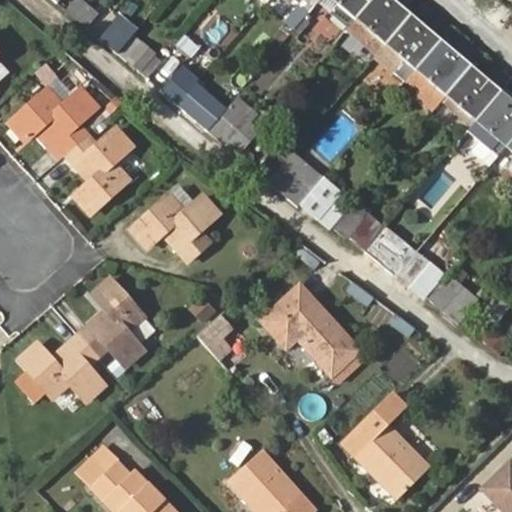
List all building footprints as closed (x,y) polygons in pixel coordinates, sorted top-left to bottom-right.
[(86,27),(97,15),(79,0),(76,0),(67,11),(86,27)] [(370,0),(332,0),(354,18),(370,0)] [(410,17),(389,0),(370,0),(354,18),(385,45),(410,17)] [(439,42),(410,17),(385,45),(415,70),(439,42)] [(161,62),(130,36),(116,52),(147,78),(161,62)] [(469,68),(439,42),(415,70),(445,96),(469,68)] [(0,79),(10,71),(0,59),(0,79)] [(163,79),(175,90),(192,70),(180,59),(163,79)] [(498,92),(469,68),(445,96),(474,120),(498,92)] [(40,127),(64,154),(87,134),(78,124),(96,108),(79,89),(60,105),(46,89),(6,123),(23,142),(34,133),(40,127)] [(511,138),(511,103),(498,92),(474,120),(505,147),(511,138)] [(226,109),(209,129),(222,140),(249,108),(237,97),(226,109)] [(199,121),(209,129),(226,109),(217,100),(199,121)] [(228,146),(238,154),(245,147),(268,119),(258,112),(228,146)] [(34,133),(58,160),(64,154),(40,127),(34,133)] [(87,134),(64,154),(89,182),(72,196),(88,214),(127,180),(113,164),(131,147),(115,129),(96,145),(87,134)] [(273,136),(265,129),(253,144),(261,150),(273,136)] [(245,147),(238,154),(246,161),(252,153),(245,147)] [(268,180),(285,161),(273,150),(256,169),(268,180)] [(299,205),(313,188),(322,178),(293,152),(285,161),(268,180),(267,182),(296,207),(299,205)] [(329,231),(332,227),(344,214),(313,188),(299,205),(329,231)] [(188,264),(210,243),(200,231),(218,215),(202,196),(182,213),(168,195),(129,229),(145,248),(162,233),(188,264)] [(344,214),(332,227),(361,250),(381,227),(352,205),(344,214)] [(381,227),(361,250),(394,275),(414,253),(381,227)] [(394,275),(424,298),(445,273),(461,255),(434,229),(414,253),(394,275)] [(445,273),(424,298),(457,324),(478,299),(445,273)] [(77,333),(97,356),(107,347),(124,367),(143,351),(126,331),(141,318),(108,279),(91,295),(104,310),(77,333)] [(261,321),(286,347),(296,339),(331,376),(359,350),(299,286),(261,321)] [(203,326),(219,311),(203,294),(187,309),(203,326)] [(509,307),(496,296),(478,319),(491,330),(509,307)] [(219,315),(197,335),(207,346),(218,336),(229,326),(219,315)] [(511,325),(505,319),(485,340),(500,353),(511,339),(511,325)] [(86,366),(97,356),(77,333),(49,358),(37,343),(18,360),(25,369),(45,391),(50,397),(67,383),(84,402),(103,386),(86,366)] [(218,336),(207,346),(219,359),(229,349),(218,336)] [(359,350),(331,376),(338,384),(366,358),(359,350)] [(45,391),(25,369),(11,381),(31,404),(45,391)] [(353,458),(397,501),(427,471),(384,428),(404,409),(388,394),(381,402),(349,433),(339,444),(353,458)] [(238,460),(255,443),(238,426),(221,443),(238,460)] [(74,468),(89,485),(117,459),(101,442),(74,468)] [(255,511),(317,511),(263,452),(230,483),(255,511)] [(89,485),(114,511),(175,511),(133,467),(128,472),(117,459),(89,485)] [(511,511),(511,467),(507,462),(480,488),(502,511),(511,511)]
